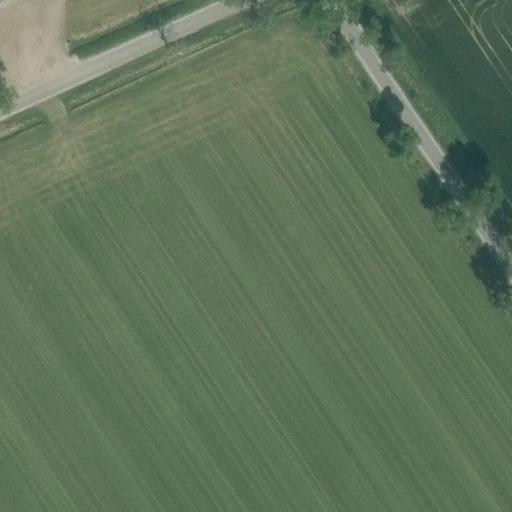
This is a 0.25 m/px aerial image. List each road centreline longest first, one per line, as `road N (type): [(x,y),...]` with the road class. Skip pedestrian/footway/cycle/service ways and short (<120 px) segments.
road 1 (unclassified): [(511,263),(331,0)]
road 2 (unclassified): [(0,122),(274,0)]
